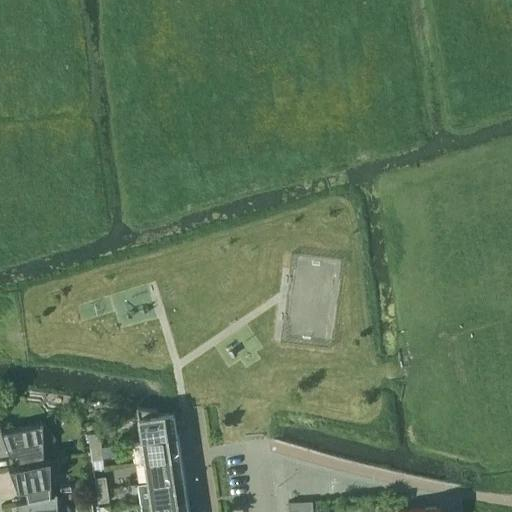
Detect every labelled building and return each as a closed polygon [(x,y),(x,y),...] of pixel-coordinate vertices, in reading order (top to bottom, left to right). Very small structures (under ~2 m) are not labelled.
[(140,439),(176,434),(173,411),(157,414),(157,409),(135,406),(140,439)] [(17,453),(19,464),(42,460),(42,448),(55,437),(41,422),(41,421),(39,421),(39,423),(0,431),(9,454),(17,453)] [(89,447),(100,445),(98,432),(87,433),(89,447)] [(144,461),(179,455),(176,434),(140,439),(132,440),(135,462),(144,461)] [(100,445),(89,447),(91,459),(102,458),(100,445)] [(147,482),(182,477),(179,455),(144,461),(147,482)] [(24,488),(26,500),(50,495),(49,484),(62,473),(49,458),(49,456),(46,456),(46,459),(42,460),(19,464),(7,467),(16,490),(24,488)] [(63,457),(49,459),(57,467),(66,460),(63,457)] [(96,490),(106,488),(105,476),(94,477),(96,490)] [(150,503),(186,498),(182,477),(147,482),(150,503)] [(96,490),(98,502),(108,500),(106,488),(96,490)] [(64,511),(69,508),(56,493),(56,492),(54,492),(54,494),(50,495),(26,500),(15,502),(18,511),(64,511)] [(187,511),(186,498),(150,503),(150,504),(141,505),(142,511),(187,511)] [(312,511),(311,501),(288,502),(288,511),(312,511)]
